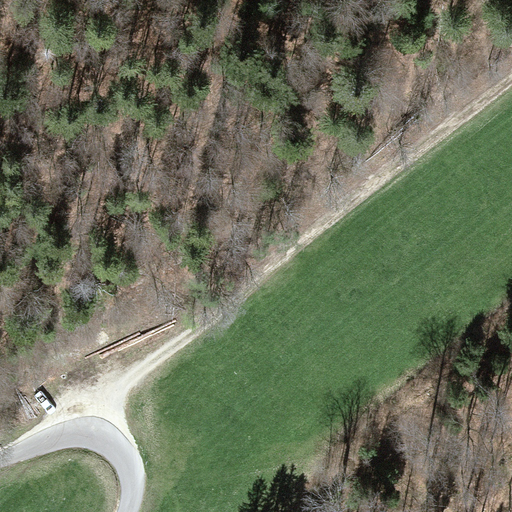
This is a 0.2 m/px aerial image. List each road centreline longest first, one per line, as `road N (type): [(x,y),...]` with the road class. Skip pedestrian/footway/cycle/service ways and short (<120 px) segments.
road 1 (track): [(85,430),(125,377),(511,83)]
road 2 (unclassified): [(127,511),(131,467),(100,432),(56,434),(0,458)]
